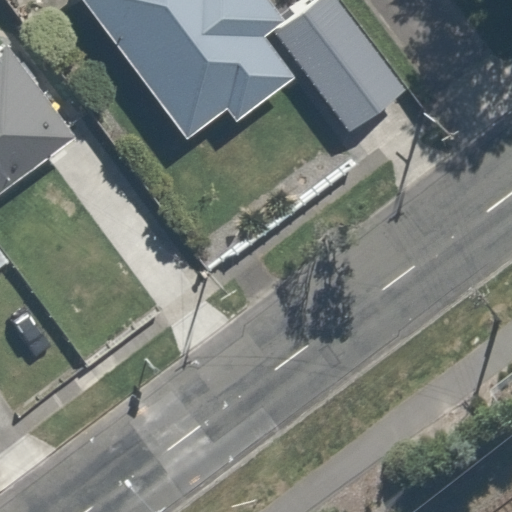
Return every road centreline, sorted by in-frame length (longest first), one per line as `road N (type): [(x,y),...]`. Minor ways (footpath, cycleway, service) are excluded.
road 1 (tertiary): [(80,511),(511,191)]
road 2 (residential): [(511,168),(398,0)]
